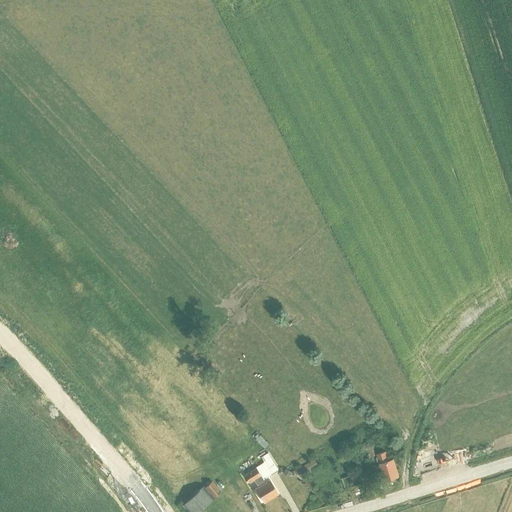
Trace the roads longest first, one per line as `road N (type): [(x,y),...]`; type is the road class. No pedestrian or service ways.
road 1 (residential): [(153,511),(0,334)]
road 2 (residential): [(350,511),(511,461)]
